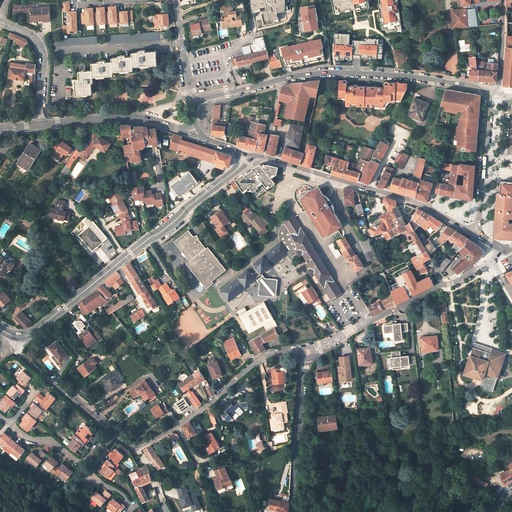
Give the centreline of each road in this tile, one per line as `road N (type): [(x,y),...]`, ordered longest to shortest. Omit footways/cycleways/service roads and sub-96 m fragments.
road 1 (residential): [(13,337),(20,355),(133,447),(214,398),(264,355),(306,351)]
road 2 (tertiary): [(13,337),(32,332),(158,233),(244,154)]
road 3 (tertiary): [(484,90),(322,71),(197,104)]
road 4 (residential): [(306,351),(491,260)]
road 5 (unclassified): [(38,124),(131,116),(199,127)]
road 6 (residential): [(306,351),(292,511)]
road 7 (tertiary): [(339,180),(410,199),(476,233)]
road 8 (tertiary): [(476,233),(484,90)]
road 9 (unclassified): [(38,124),(40,44),(0,20)]
